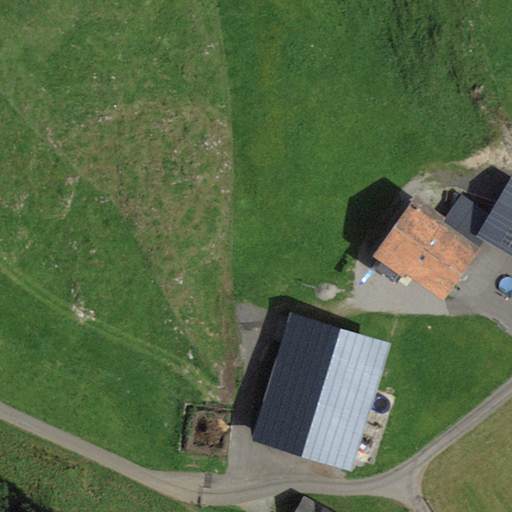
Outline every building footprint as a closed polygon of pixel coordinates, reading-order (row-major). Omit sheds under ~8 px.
[(511,180),(490,216),(477,239),(484,243),(511,259),(511,180)] [(462,196),(445,220),(446,221),(443,226),(478,251),(484,243),(477,239),(490,216),(462,196)] [(445,220),(416,200),(372,261),(403,283),(406,279),(443,306),(481,253),(478,251),(443,226),(446,221),(445,220)] [(390,347),(292,318),(253,445),(351,474),(390,347)] [(511,457),(485,443),(470,470),(510,492),(506,500),(511,503),(511,457)]
